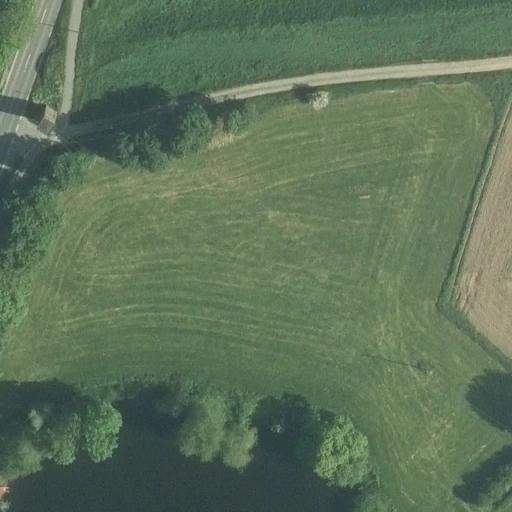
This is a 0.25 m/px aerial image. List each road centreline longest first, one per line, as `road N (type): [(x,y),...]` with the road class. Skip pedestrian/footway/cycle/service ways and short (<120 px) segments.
road 1 (track): [(511,67),(295,84),(58,131),(1,131)]
road 2 (tertiary): [(0,135),(48,0)]
